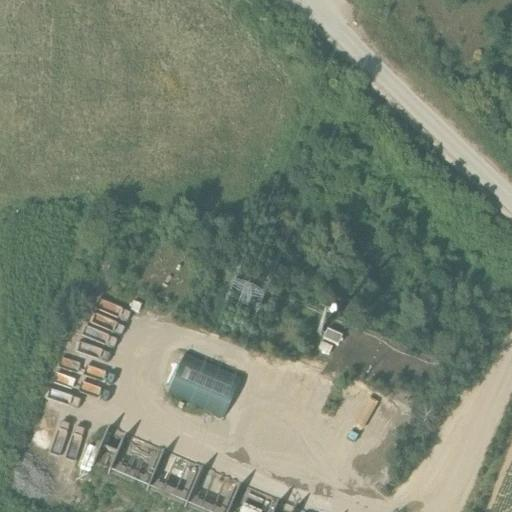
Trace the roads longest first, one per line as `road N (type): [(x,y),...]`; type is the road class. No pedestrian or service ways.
road 1 (track): [(511,201),(304,0)]
road 2 (track): [(444,511),(511,366)]
